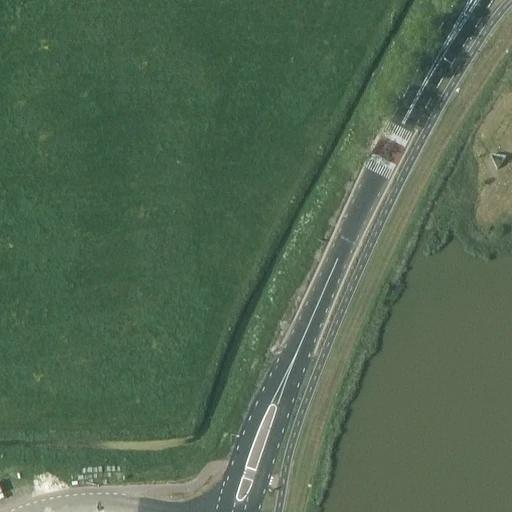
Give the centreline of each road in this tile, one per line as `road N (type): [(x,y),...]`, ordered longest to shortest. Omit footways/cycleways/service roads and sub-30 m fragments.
road 1 (primary): [(280,388),(409,109)]
road 2 (primary): [(280,388),(251,435),(224,511)]
road 3 (primary): [(409,109),(435,83),(486,0)]
road 4 (primary): [(252,511),(280,388)]
road 5 (primary): [(462,0),(409,109)]
